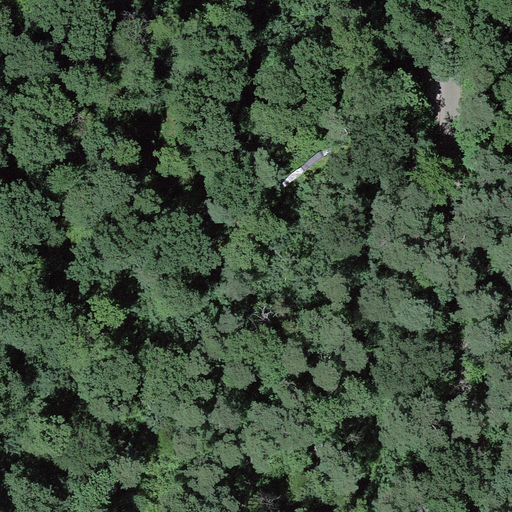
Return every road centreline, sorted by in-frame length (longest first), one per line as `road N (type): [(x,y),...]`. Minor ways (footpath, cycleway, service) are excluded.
road 1 (track): [(0,436),(415,98),(446,62)]
road 2 (unclassified): [(483,511),(452,287),(438,0)]
